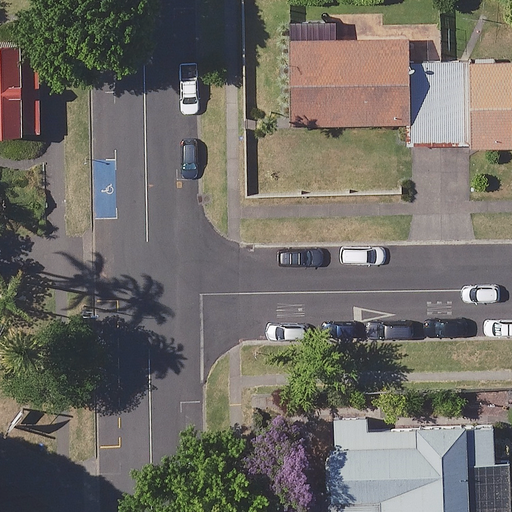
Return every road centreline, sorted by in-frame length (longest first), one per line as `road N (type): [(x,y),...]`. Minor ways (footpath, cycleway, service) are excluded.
road 1 (residential): [(150,294),(511,287)]
road 2 (tertiary): [(144,0),(150,294)]
road 3 (tertiary): [(150,294),(154,511)]
